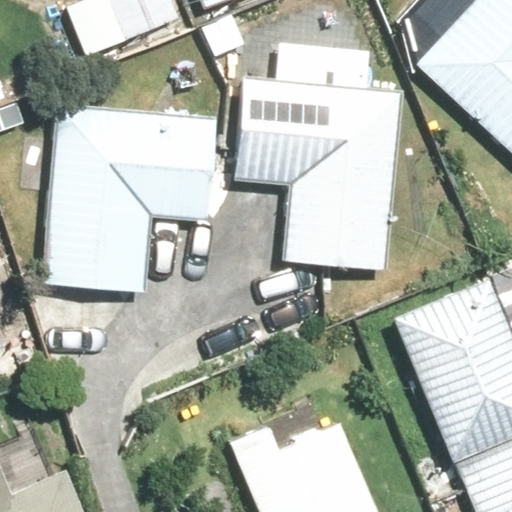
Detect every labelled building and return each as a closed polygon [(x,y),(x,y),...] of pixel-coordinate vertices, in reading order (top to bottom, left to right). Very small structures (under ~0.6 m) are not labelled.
[(169,0),(94,0),(114,41),(176,12),(169,0)] [(182,0),(186,11),(214,0),(182,0)] [(511,0),(468,0),(407,67),(511,163),(511,0)] [(394,91),(233,77),(223,183),(279,188),(272,263),(378,272),(394,91)] [(209,121),(47,106),(31,283),(136,292),(143,217),(200,222),(209,121)] [(447,459),(468,511),(511,511),(511,359),(480,280),(383,318),(441,462),(447,459)] [(254,429),(217,444),(245,511),(368,511),(331,422),(263,450),(254,429)] [(0,511),(74,511),(57,470),(0,493),(0,511)]
